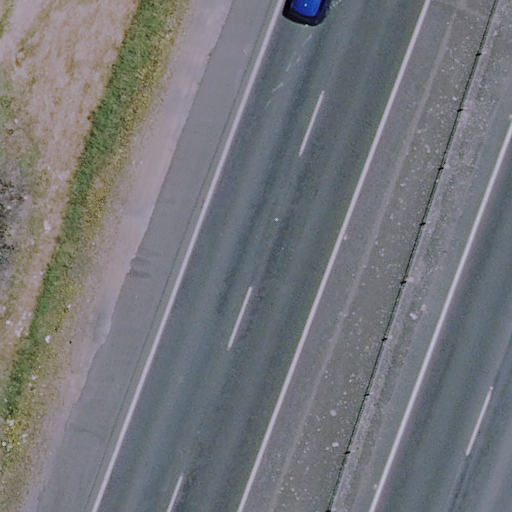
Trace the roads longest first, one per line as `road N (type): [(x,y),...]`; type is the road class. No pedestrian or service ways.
road 1 (motorway): [(176,511),(364,0)]
road 2 (motorway): [(511,314),(438,511)]
